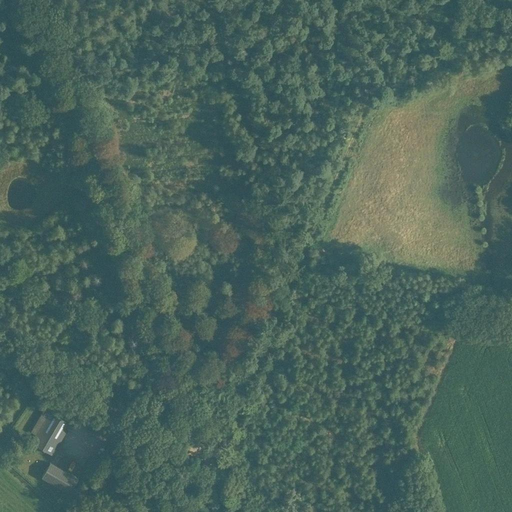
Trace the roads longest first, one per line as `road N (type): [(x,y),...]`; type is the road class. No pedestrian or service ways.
road 1 (track): [(61,54),(211,473)]
road 2 (track): [(0,345),(211,473)]
